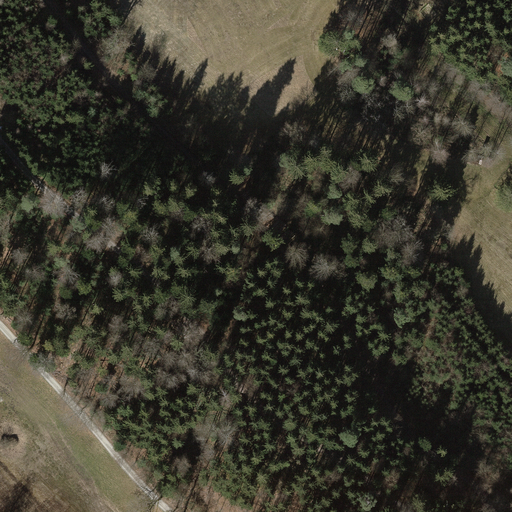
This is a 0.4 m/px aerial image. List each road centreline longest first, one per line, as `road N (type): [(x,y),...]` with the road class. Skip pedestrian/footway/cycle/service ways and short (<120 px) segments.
road 1 (track): [(47,0),(120,88),(311,274),(398,416),(496,511)]
road 2 (track): [(404,511),(249,396),(179,305),(41,185),(0,138)]
road 3 (track): [(171,511),(0,325)]
